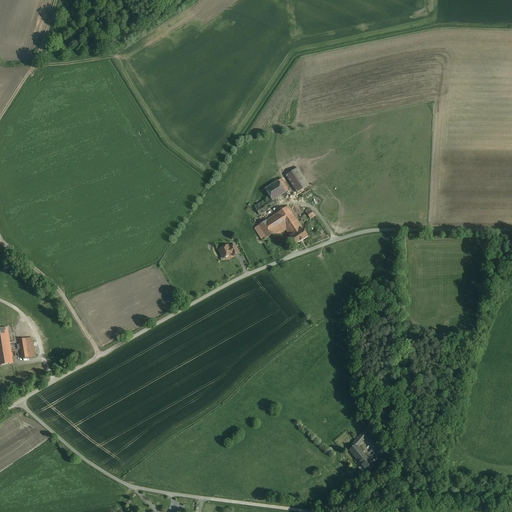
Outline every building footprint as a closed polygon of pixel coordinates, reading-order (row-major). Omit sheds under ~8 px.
[(296,192),(308,184),(296,167),(284,174),(296,192)] [(262,188),(267,197),(252,206),(258,215),(273,206),(271,201),(285,192),(284,191),(287,189),(280,177),(262,188)] [(303,229),(288,206),(276,214),(284,226),(286,230),(291,237),(303,229)] [(284,226),(276,214),(268,220),(276,232),(284,226)] [(272,234),(276,232),(268,220),(258,226),(266,238),(272,234)] [(266,238),(258,226),(254,228),(262,241),(266,238)] [(286,230),(284,226),(276,232),(272,234),(275,238),(283,232),(286,230)] [(303,229),(291,237),(295,244),(308,236),(303,229)] [(232,253),(230,248),(228,245),(219,250),(223,258),(224,257),(226,258),(228,257),(229,255),(232,253)] [(239,253),(235,245),(230,248),(232,253),(233,255),(239,253)] [(7,328),(0,329),(0,365),(13,363),(7,328)] [(32,338),(27,339),(30,357),(35,357),(32,338)] [(27,339),(19,340),(22,358),(30,357),(27,339)] [(368,459),(356,444),(349,450),(361,465),(368,459)] [(368,459),(361,465),(367,473),(377,464),(373,460),(370,461),(368,459)]
